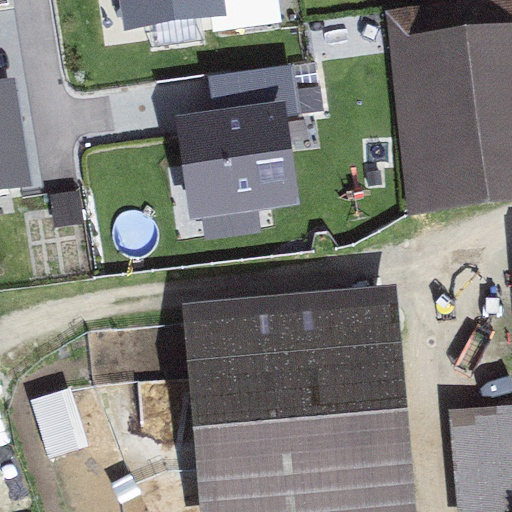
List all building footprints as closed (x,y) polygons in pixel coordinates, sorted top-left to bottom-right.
[(211,0),(130,0),(133,21),(213,10),(211,0)] [(511,186),(511,41),(507,4),(394,17),(407,199),(511,186)] [(0,184),(19,181),(5,92),(0,93),(0,184)] [(279,116),(186,128),(197,213),(290,200),(279,116)] [(283,265),(218,271),(221,306),(286,299),(283,265)] [(197,322),(213,511),(401,511),(382,306),(197,322)] [(52,458),(90,445),(71,388),(33,401),(52,458)] [(480,511),(511,511),(511,414),(472,418),(480,511)]
